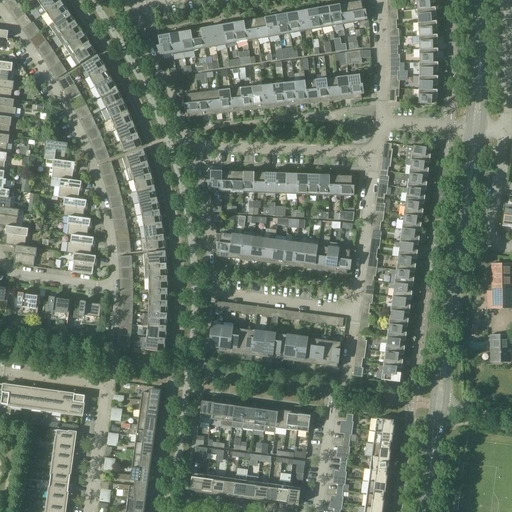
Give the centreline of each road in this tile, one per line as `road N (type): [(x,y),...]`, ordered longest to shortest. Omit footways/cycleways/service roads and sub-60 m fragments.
road 1 (residential): [(114,291),(103,191),(74,117),(0,7)]
road 2 (residential): [(356,311),(211,294),(191,151)]
road 3 (tertiary): [(439,404),(478,131)]
road 4 (residential): [(89,511),(108,383),(0,368)]
road 5 (residential): [(376,154),(191,151)]
road 6 (residential): [(356,311),(376,154)]
road 7 (residential): [(191,151),(138,10)]
road 8 (unclassified): [(503,131),(509,0)]
road 9 (tertiary): [(478,131),(476,0)]
road 10 (residential): [(381,126),(379,0)]
road 11 (residential): [(114,291),(13,277),(0,262)]
road 12 (residential): [(319,511),(333,391)]
